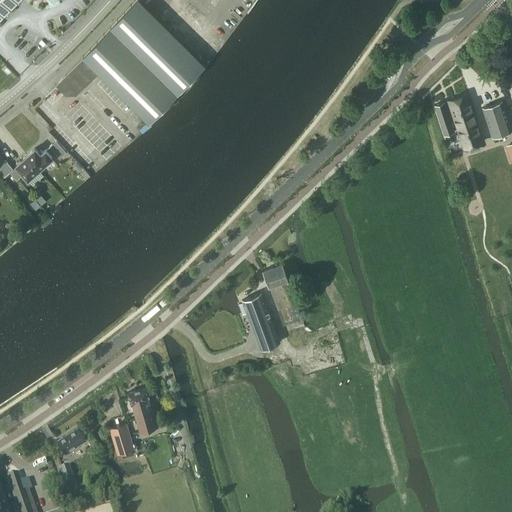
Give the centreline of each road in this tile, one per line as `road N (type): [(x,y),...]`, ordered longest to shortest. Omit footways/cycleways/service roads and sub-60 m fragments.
road 1 (secondary): [(0,427),(187,283),(378,101),(432,37),(483,0)]
road 2 (tertiary): [(0,105),(110,0)]
